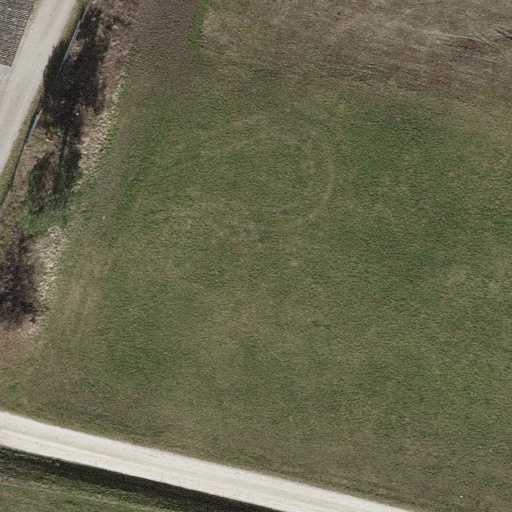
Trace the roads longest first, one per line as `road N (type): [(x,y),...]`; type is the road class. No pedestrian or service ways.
road 1 (track): [(371,511),(0,424)]
road 2 (track): [(0,151),(60,0)]
